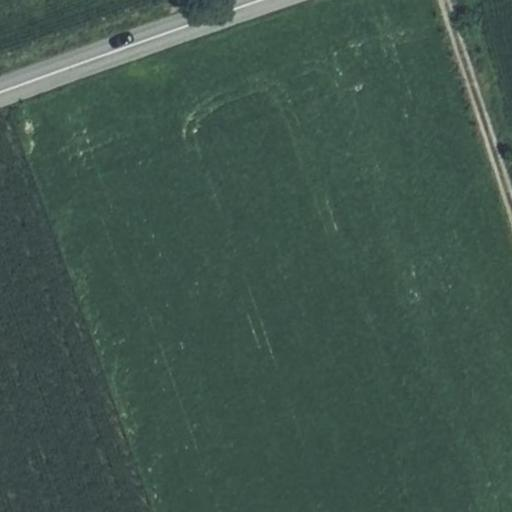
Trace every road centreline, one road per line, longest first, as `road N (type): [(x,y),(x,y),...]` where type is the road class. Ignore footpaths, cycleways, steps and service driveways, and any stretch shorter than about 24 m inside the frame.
road 1 (secondary): [(262,0),(0,92)]
road 2 (track): [(511,200),(444,0)]
